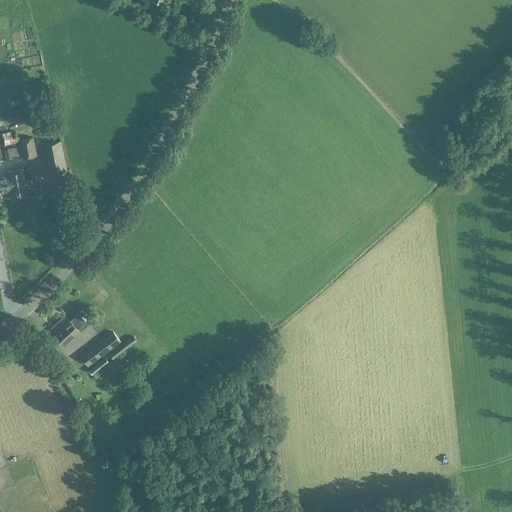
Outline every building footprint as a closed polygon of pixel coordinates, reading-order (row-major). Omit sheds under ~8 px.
[(21,120),(19,109),(0,112),(0,124),(21,120)] [(4,142),(15,141),(14,131),(2,133),(4,142)] [(23,158),(37,154),(33,137),(19,140),(23,158)] [(48,174),(66,170),(60,140),(42,144),(48,174)] [(24,167),(22,168),(24,177),(16,179),(20,197),(29,195),(26,176),(28,176),(28,177),(35,176),(33,167),(26,168),(26,169),(24,169),(24,167)] [(24,177),(22,168),(6,171),(6,175),(0,176),(0,182),(2,192),(10,191),(11,198),(20,197),(16,179),(24,177)] [(70,320),(55,334),(64,343),(79,330),(78,329),(84,323),(77,316),(71,322),(70,320)] [(120,341),(113,332),(81,356),(87,364),(95,358),(96,359),(120,341)] [(110,355),(112,358),(136,340),(133,337),(110,355)] [(56,362),(61,359),(56,350),(51,353),(56,362)] [(105,358),(89,370),(92,373),(108,361),(105,358)]
